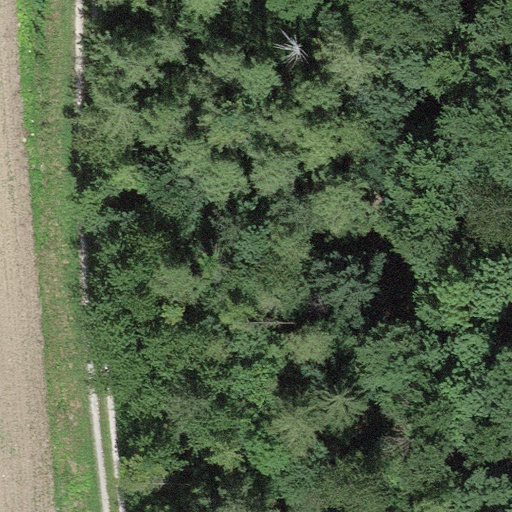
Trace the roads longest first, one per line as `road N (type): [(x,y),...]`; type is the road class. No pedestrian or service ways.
road 1 (track): [(344,511),(392,320),(461,90),(497,0)]
road 2 (track): [(98,511),(75,155),(85,0)]
